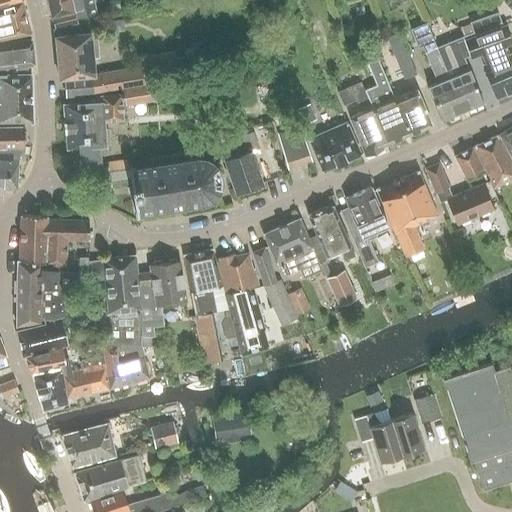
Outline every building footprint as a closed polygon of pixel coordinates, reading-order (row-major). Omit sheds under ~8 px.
[(46,0),(51,16),(74,11),(71,0),(46,0)] [(72,0),(77,17),(97,12),(93,0),(72,0)] [(22,1),(0,7),(0,39),(30,34),(22,1)] [(74,11),(51,16),(54,29),(77,23),(74,11)] [(475,35),(501,26),(497,13),(470,23),(473,32),(474,32),(475,35)] [(422,46),(434,42),(434,41),(426,21),(410,28),(418,47),(422,45),(422,46)] [(483,65),(496,97),(511,90),(511,56),(511,53),(509,54),(506,46),(511,43),(511,42),(505,24),(501,26),(475,35),(474,32),(473,32),(474,33),(463,36),(471,58),(481,55),(484,64),(483,65)] [(399,31),(386,36),(387,39),(404,79),(417,74),(399,31)] [(93,92),(94,92),(151,81),(179,75),(174,52),(138,59),(140,68),(95,76),(93,58),(98,58),(96,32),(55,37),(59,79),(65,78),(67,95),(93,93),(93,92)] [(434,42),(462,111),(483,103),(469,69),(464,57),(469,54),(462,36),(436,46),(434,41),(434,42)] [(34,65),(31,40),(0,44),(0,69),(30,65),(34,65)] [(442,120),(462,111),(434,42),(422,46),(437,82),(428,86),(442,120)] [(187,69),(204,64),(199,45),(182,50),(187,69)] [(364,90),(372,108),(386,143),(409,134),(394,99),(377,58),(366,62),(376,85),(364,90)] [(0,75),(30,74),(30,65),(0,69),(0,75)] [(0,122),(32,122),(30,74),(0,75),(0,122)] [(386,143),(372,108),(364,90),(361,81),(337,91),(344,106),(355,101),(358,108),(362,107),(364,112),(349,118),(364,154),(382,147),(382,145),(386,143)] [(124,91),(105,93),(104,91),(100,91),(100,93),(98,93),(99,96),(101,121),(105,121),(125,120),(124,112),(128,112),(127,105),(154,101),(151,82),(123,87),(124,91)] [(394,99),(409,134),(431,125),(416,89),(394,99)] [(80,165),(100,163),(99,154),(107,154),(106,144),(110,143),(108,130),(106,130),(105,121),(101,121),(99,96),(95,97),(96,101),(63,104),(65,121),(63,122),(64,131),(65,131),(67,148),(79,147),(80,165)] [(302,125),(316,119),(309,103),(295,109),(302,125)] [(322,171),(360,154),(347,121),(309,137),(322,171)] [(511,126),(499,134),(511,156),(511,126)] [(0,146),(24,147),(24,143),(26,140),(26,133),(23,131),(23,127),(0,127),(0,146)] [(287,169),(312,161),(300,127),(277,135),(287,169)] [(253,132),(245,135),(250,150),(258,147),(253,132)] [(223,157),(235,192),(250,187),(251,189),(259,186),(258,184),(262,183),(245,135),(209,148),(214,160),(223,157)] [(494,186),(511,177),(511,160),(497,135),(474,146),(478,154),(494,186)] [(466,178),(483,169),(476,155),(472,147),(454,156),(466,178)] [(0,188),(16,189),(18,148),(5,148),(5,154),(0,153),(0,188)] [(135,213),(138,213),(201,202),(208,200),(214,195),(219,188),(220,181),(220,173),(216,166),(211,160),(204,157),(196,156),(128,167),(128,170),(130,184),(135,213)] [(425,168),(435,192),(448,187),(438,163),(425,168)] [(111,187),(130,184),(128,170),(109,173),(111,187)] [(405,256),(422,249),(412,224),(436,214),(418,171),(376,189),(405,256)] [(447,199),(457,222),(491,208),(480,182),(451,194),(448,187),(435,192),(439,202),(447,199)] [(364,266),(377,260),(368,239),(375,237),(377,229),(387,225),(370,187),(345,198),(346,203),(338,206),(364,266)] [(307,214),(316,234),(325,255),(339,250),(347,258),(354,255),(332,205),(327,208),(327,206),(307,214)] [(19,260),(40,264),(65,267),(65,266),(65,255),(66,241),(89,241),(89,221),(47,219),(47,216),(21,215),(19,260)] [(316,258),(307,238),(299,218),(263,233),(276,266),(281,265),(285,274),(300,268),(304,277),(321,270),(316,258)] [(462,228),(453,232),(457,241),(466,237),(462,228)] [(327,259),(325,255),(316,234),(307,238),(316,258),(321,270),(323,269),(327,278),(332,276),(325,261),(327,259)] [(252,252),(264,284),(279,278),(280,278),(278,275),(274,276),(264,247),(252,252)] [(191,293),(195,315),(212,311),(207,288),(221,285),(212,249),(183,255),(191,293)] [(259,285),(254,267),(251,268),(248,253),(234,256),(233,254),(218,258),(219,260),(216,261),(224,293),(225,293),(241,354),(268,346),(263,329),(264,329),(252,287),(259,285)] [(140,345),(140,336),(139,309),(141,309),(135,255),(102,258),(102,259),(88,261),(87,257),(79,258),(78,282),(104,278),(107,312),(101,313),(98,324),(99,327),(102,346),(140,345)] [(17,260),(16,325),(39,322),(40,318),(53,318),(66,314),(66,309),(69,309),(70,288),(73,288),(77,272),(57,271),(57,270),(40,268),(40,264),(19,260),(17,260)] [(140,336),(149,336),(154,336),(153,326),(164,325),(161,306),(174,305),(186,303),(179,260),(149,264),(150,272),(138,274),(142,307),(142,310),(140,311),(140,336)] [(332,276),(327,278),(325,279),(336,303),(352,297),(342,272),(332,276)] [(264,284),(273,307),(289,300),(279,278),(264,284)] [(297,291),(289,295),(295,308),(304,305),(297,291)] [(212,311),(195,315),(194,315),(203,362),(222,359),(212,311)] [(28,355),(62,346),(66,345),(59,319),(46,322),(45,324),(17,331),(22,356),(28,355)] [(140,345),(140,346),(153,345),(149,336),(140,336),(140,345)] [(0,368),(9,366),(0,339),(0,368)] [(149,377),(140,346),(140,345),(102,346),(110,388),(149,377)] [(61,368),(66,398),(93,392),(89,374),(90,374),(89,369),(82,369),(82,368),(71,371),(69,362),(65,363),(62,346),(28,355),(29,359),(27,360),(31,374),(32,374),(61,368)] [(89,374),(93,392),(109,388),(103,355),(80,359),(82,368),(82,369),(89,369),(90,374),(89,374)] [(495,370),(492,362),(442,378),(469,460),(472,459),(482,490),(511,480),(511,367),(511,365),(495,370)] [(67,402),(66,398),(61,368),(32,374),(43,410),(67,402)] [(0,393),(2,398),(18,391),(14,379),(0,383),(0,393)] [(365,397),(369,405),(382,399),(378,390),(365,397)] [(421,422),(440,416),(433,393),(414,399),(421,422)] [(401,455),(390,419),(379,423),(372,413),(354,419),(361,442),(373,438),(380,462),(401,455)] [(390,419),(401,455),(423,449),(412,413),(390,419)] [(239,440),(239,434),(250,433),(248,415),(231,417),(210,419),(212,434),(214,434),(215,438),(227,437),(227,441),(239,440)] [(155,448),(177,441),(173,421),(150,427),(155,448)] [(72,467),(115,456),(107,423),(61,435),(72,467)] [(83,501),(99,496),(145,480),(138,454),(73,472),(83,501)] [(174,494),(178,505),(199,498),(200,498),(207,496),(203,484),(174,494)] [(123,490),(90,502),(93,511),(127,511),(130,511),(155,511),(178,505),(174,494),(173,489),(158,493),(158,495),(127,504),(123,490)]
